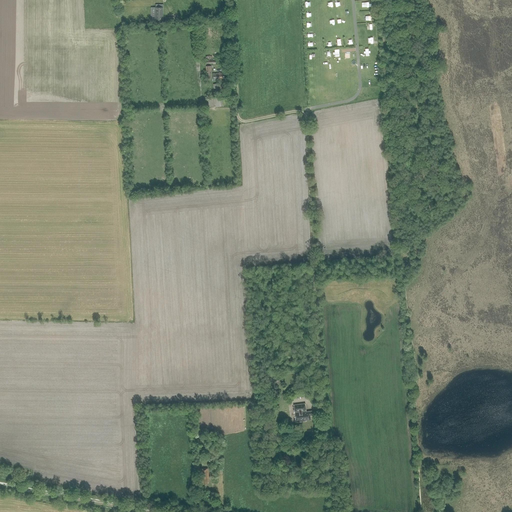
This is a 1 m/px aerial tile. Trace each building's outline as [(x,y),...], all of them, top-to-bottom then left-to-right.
[(163,23),(163,5),(155,4),(155,7),(151,7),(150,24),(155,24),(155,23),(163,23)] [(222,84),(213,84),(213,89),(216,89),(216,93),(223,93),(222,84)] [(310,415),(312,415),(312,411),(306,412),(305,404),(294,405),(295,412),(295,413),(296,422),(306,421),(306,420),(311,420),(310,415)] [(207,482),(209,482),(208,468),(200,469),(200,479),(201,479),(201,482),(203,482),(203,484),(208,484),(207,482)] [(328,484),(327,477),(318,478),(319,485),(328,484)]
